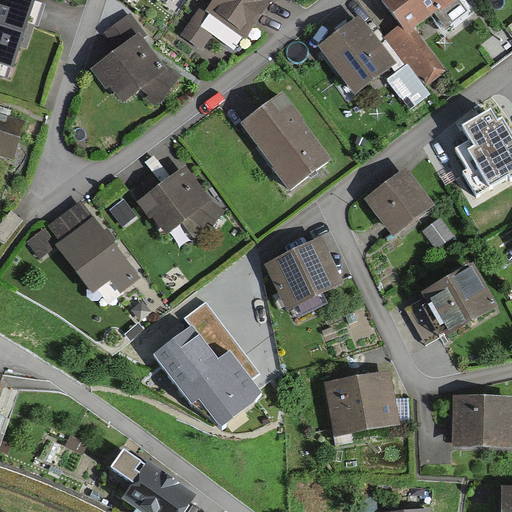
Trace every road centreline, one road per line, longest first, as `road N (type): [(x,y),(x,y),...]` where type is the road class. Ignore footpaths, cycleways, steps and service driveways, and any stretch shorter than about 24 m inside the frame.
road 1 (residential): [(97,0),(56,125),(58,163),(78,174),(116,162),(330,0)]
road 2 (residential): [(329,206),(415,382),(442,388),(511,373)]
road 3 (residential): [(511,72),(329,206)]
